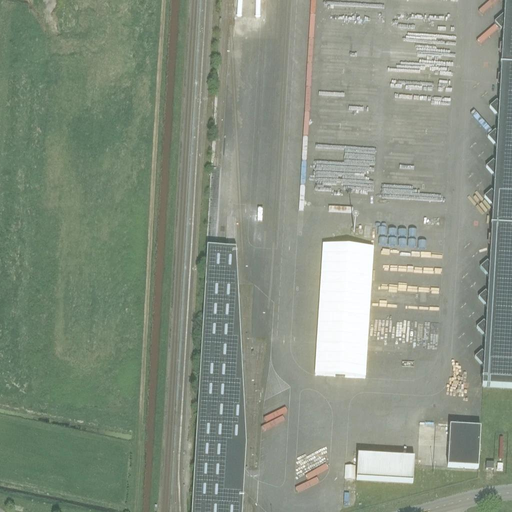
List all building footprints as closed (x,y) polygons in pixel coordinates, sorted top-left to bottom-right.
[(511,0),(504,0),(482,387),(511,388),(511,0)] [(397,172),(397,191),(414,192),(414,188),(421,188),(421,173),(397,172)] [(213,248),(208,248),(192,511),(242,511),(246,445),(236,249),(213,248)] [(362,340),(362,349),(385,349),(385,340),(362,340)] [(478,469),(481,428),(450,426),(447,467),(478,469)] [(358,456),(357,480),(413,483),(414,459),(358,456)]
